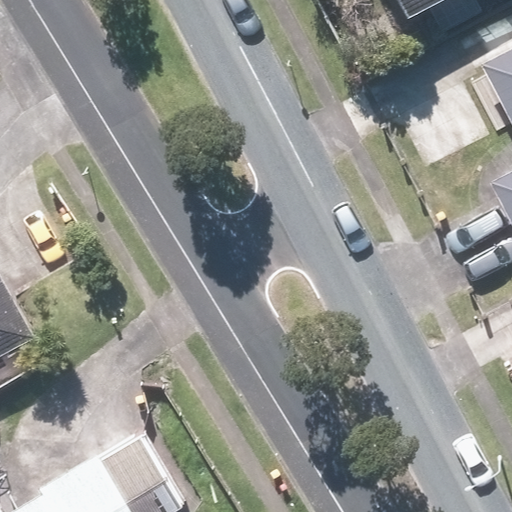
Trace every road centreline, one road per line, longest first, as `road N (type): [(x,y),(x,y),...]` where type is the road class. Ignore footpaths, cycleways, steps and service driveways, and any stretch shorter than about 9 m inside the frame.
road 1 (tertiary): [(306,218),(447,511)]
road 2 (tertiary): [(200,263),(18,0)]
road 3 (tertiary): [(367,511),(200,263)]
road 4 (tertiary): [(201,0),(306,218)]
